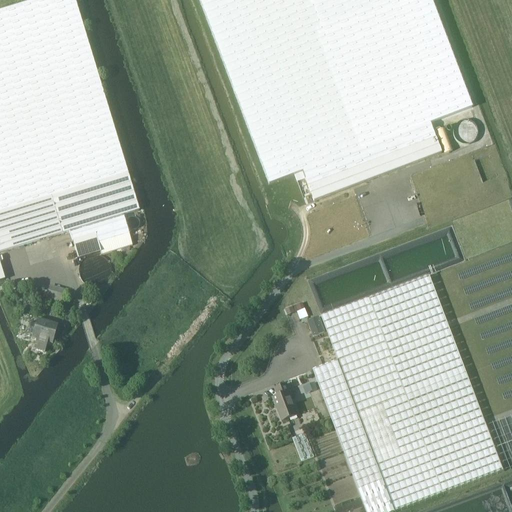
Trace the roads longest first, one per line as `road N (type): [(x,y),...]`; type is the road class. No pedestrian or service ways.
road 1 (residential): [(255,511),(252,480),(218,389),(224,360),(293,272),(425,222)]
road 2 (track): [(435,0),(488,141),(381,183)]
